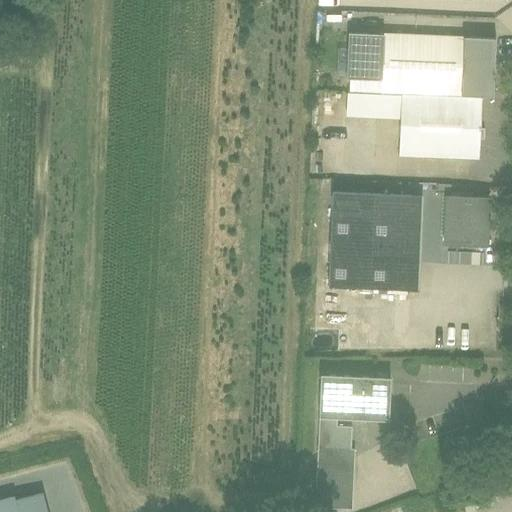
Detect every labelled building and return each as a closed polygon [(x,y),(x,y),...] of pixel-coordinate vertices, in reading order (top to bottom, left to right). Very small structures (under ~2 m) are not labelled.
[(345,93),(401,95),(399,156),(478,159),(480,98),(493,98),(495,38),(348,33),(345,93)] [(421,202),(332,196),(326,290),(414,297),(421,202)] [(445,204),(442,248),(488,250),(490,206),(445,204)] [(387,384),(320,384),(320,425),(337,425),(387,426),(387,384)] [(315,511),(340,511),(354,511),(358,452),(353,452),(354,432),(337,431),(337,425),(320,425),(315,511)] [(18,511),(14,493),(0,496),(0,511),(18,511)]
